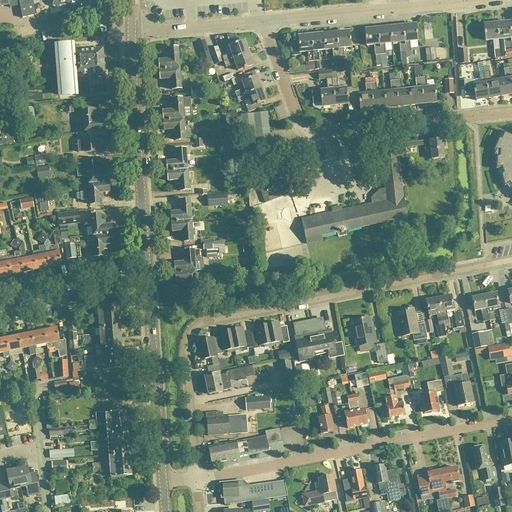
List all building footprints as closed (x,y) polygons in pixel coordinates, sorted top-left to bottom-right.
[(17,0),(19,7),(22,19),(35,17),(32,0),(17,0)] [(91,8),(113,4),(112,0),(69,0),(70,4),(70,5),(71,11),(83,9),(82,2),(86,2),(87,8),(91,7),(91,8)] [(511,28),(510,29),(509,23),(496,25),(500,58),(505,58),(503,40),(511,39),(511,43),(511,42),(511,28)] [(494,59),(500,58),(496,25),(484,26),(485,42),(493,41),(494,59)] [(417,42),(422,41),(421,34),(416,34),(416,26),(402,27),(405,53),(410,53),(409,43),(417,42)] [(400,54),(405,53),(402,27),(390,29),(391,44),(399,44),(400,54)] [(378,30),(380,56),(385,55),(384,45),(391,44),(390,29),(378,30)] [(378,30),(374,30),(365,31),(366,47),(374,46),(375,56),(380,56),(378,30)] [(336,34),(338,60),(344,59),(343,49),(350,48),(349,32),(336,34)] [(323,35),(325,51),(332,50),(333,60),(338,60),(336,34),(323,35)] [(311,36),(313,62),(319,62),(318,52),(325,51),(323,35),(311,36)] [(313,62),(311,36),(298,38),(299,45),(291,46),(292,57),(300,56),(300,54),(307,53),(308,63),(313,62)] [(224,63),(249,54),(244,42),(229,47),(232,55),(222,58),(224,63)] [(55,48),(59,96),(76,95),(74,77),(104,75),(102,50),(72,52),(72,46),(55,48)] [(215,65),(223,63),(217,48),(209,50),(215,65)] [(159,71),(179,70),(177,49),(168,50),(169,56),(165,57),(165,61),(159,62),(159,71)] [(434,49),(432,50),(426,50),(427,62),(435,61),(434,49)] [(467,51),(459,51),(460,65),(468,64),(467,51)] [(209,54),(201,56),(204,65),(212,63),(209,54)] [(249,54),(224,63),(226,68),(235,65),(238,72),(253,66),(249,54)] [(475,97),(476,102),(489,100),(484,74),(483,69),(483,65),(477,65),(479,75),(481,85),(473,87),(473,83),(467,84),(467,82),(461,82),(461,88),(467,88),(468,97),(475,97)] [(484,74),(489,100),(501,97),(498,82),(491,83),(489,68),(483,69),(484,74)] [(179,70),(159,71),(160,81),(167,80),(167,85),(171,84),(172,91),(181,90),(179,70)] [(498,82),(501,97),(511,95),(511,85),(509,70),(504,71),(505,81),(498,82)] [(318,73),(319,79),(319,81),(332,80),(331,72),(318,73)] [(237,98),(237,99),(262,90),(257,77),(251,79),(249,73),(234,79),(232,74),(222,78),(224,83),(231,80),(233,87),(242,83),(244,89),(235,93),(237,98)] [(409,91),(411,106),(423,105),(420,79),(415,80),(416,90),(409,91)] [(426,79),(420,79),(423,105),(436,104),(434,88),(427,89),(426,79)] [(322,108),(335,107),(332,80),(326,81),(327,91),(312,93),(313,104),(312,105),(312,107),(314,109),(317,109),(319,109),(322,108)] [(337,80),(332,80),(335,107),(347,105),(347,98),(347,97),(353,97),(352,90),(352,89),(338,90),(337,80)] [(453,80),(445,81),(445,95),(454,95),(453,80)] [(401,81),(395,82),(398,108),(411,106),(409,91),(402,91),(401,81)] [(391,92),(384,93),(386,109),(398,108),(395,82),(390,82),(391,92)] [(360,112),(373,110),(370,84),(365,85),(366,95),(359,96),(358,90),(352,90),(353,97),(358,96),(360,112)] [(376,84),(370,84),(373,110),(386,109),(384,93),(377,94),(376,84)] [(266,101),(262,90),(237,99),(239,103),(248,99),(251,107),(247,108),(249,113),(262,108),(260,103),(266,101)] [(449,97),(450,107),(457,107),(457,96),(449,97)] [(189,100),(182,101),(182,100),(172,101),(173,107),(169,108),(169,112),(163,113),(163,122),(183,120),(182,110),(190,109),(189,100)] [(34,120),(33,108),(24,109),(24,121),(34,120)] [(84,133),(104,132),(103,122),(96,122),(96,118),(92,118),(92,112),(76,113),(76,122),(83,122),(84,133)] [(276,134),(269,135),(267,114),(241,117),(244,146),(267,144),(268,153),(278,151),(276,134)] [(228,118),(222,119),(223,140),(230,139),(228,118)] [(184,134),(183,120),(163,122),(164,131),(171,131),(171,135),(175,135),(175,141),(185,141),(185,139),(190,138),(189,133),(184,134)] [(105,141),(104,132),(84,133),(84,142),(77,143),(78,154),(85,153),(85,154),(95,153),(95,147),(98,146),(98,142),(105,141)] [(511,137),(504,134),(501,140),(499,139),(493,151),(494,151),(500,152),(499,157),(496,157),(495,170),(496,170),(502,169),(503,174),(500,175),(504,188),(509,184),(511,188),(511,189),(510,191),(511,192),(511,137)] [(442,140),(429,141),(422,142),(422,143),(424,142),(425,146),(425,151),(429,151),(430,159),(432,159),(432,160),(444,159),(442,140)] [(379,191),(378,192),(370,200),(371,206),(342,212),(340,208),(332,210),(332,214),(301,221),(307,246),(323,242),(322,237),(337,234),(339,238),(347,236),(347,231),(408,218),(403,197),(399,156),(406,155),(405,149),(404,144),(381,147),(385,190),(379,191)] [(167,172),(187,171),(185,151),(176,151),(177,158),(173,158),(173,162),(167,163),(167,172)] [(44,156),(34,158),(35,167),(46,166),(44,156)] [(77,178),(87,177),(88,185),(108,183),(107,174),(101,174),(100,170),(96,170),(96,164),(86,165),(76,166),(77,178)] [(48,168),(36,169),(38,179),(50,178),(48,168)] [(187,171),(167,172),(168,182),(175,182),(175,186),(179,186),(180,193),(189,192),(187,171)] [(279,181),(269,184),(270,189),(281,186),(279,181)] [(108,183),(88,185),(89,193),(80,194),(77,195),(77,200),(81,200),(81,201),(89,201),(90,206),(99,205),(98,199),(102,198),(102,194),(109,193),(108,183)] [(210,194),(222,194),(222,185),(211,184),(210,194)] [(272,197),(289,190),(287,185),(269,192),(272,197)] [(261,192),(264,200),(265,204),(271,202),(267,190),(261,192)] [(226,205),(225,195),(207,196),(208,207),(226,205)] [(21,210),(27,208),(33,207),(31,199),(19,202),(21,210)] [(171,223),(191,222),(189,201),(180,202),(181,208),(177,209),(177,213),(171,214),(171,223)] [(39,204),(39,212),(47,212),(47,204),(39,204)] [(79,224),(77,213),(57,216),(59,227),(79,224)] [(92,237),(112,236),(111,226),(104,227),(104,222),(100,222),(100,216),(90,217),(92,237)] [(243,222),(243,230),(244,239),(252,239),(251,221),(243,222)] [(191,222),(171,223),(172,233),(178,233),(179,237),(183,237),(183,243),(193,242),(191,222)] [(59,231),(52,233),(55,246),(61,245),(59,231)] [(113,245),(112,236),(92,237),(94,258),(103,257),(102,251),(106,250),(106,246),(113,245)] [(16,239),(14,242),(20,246),(18,250),(19,252),(20,260),(23,274),(36,271),(33,258),(26,259),(22,243),(16,239)] [(74,245),(65,246),(66,260),(75,259),(74,245)] [(32,253),(33,258),(36,271),(48,268),(45,250),(44,247),(38,248),(39,252),(32,253)] [(58,253),(57,248),(50,249),(45,250),(48,268),(61,266),(58,253)] [(17,277),(17,275),(23,274),(20,260),(19,252),(14,253),(14,257),(6,259),(7,263),(10,276),(11,278),(17,277)] [(175,274),(195,272),(194,252),(184,253),(185,260),(181,260),(181,264),(175,264),(175,274)] [(0,278),(10,276),(7,263),(6,259),(6,257),(0,258),(0,278)] [(195,272),(175,274),(176,284),(183,283),(183,288),(187,287),(187,294),(197,293),(195,272)] [(484,296),(489,321),(495,320),(493,311),(499,310),(496,294),(484,296)] [(489,321),(484,296),(472,299),(475,312),(481,310),(484,323),(489,321)] [(439,299),(444,326),(449,325),(446,312),(454,311),(452,297),(439,299)] [(446,338),(444,326),(439,299),(426,302),(429,315),(437,314),(439,327),(436,327),(438,339),(446,338)] [(99,318),(119,317),(118,306),(98,307),(99,318)] [(413,310),(397,313),(402,338),(413,336),(414,342),(427,339),(424,324),(417,326),(413,310)] [(505,311),(498,312),(501,325),(508,324),(505,311)] [(464,328),(461,314),(454,315),(457,329),(464,328)] [(119,317),(99,318),(93,319),(93,324),(99,323),(100,329),(120,327),(119,317)] [(369,319),(352,322),(358,347),(376,343),(374,333),(372,333),(369,319)] [(329,359),(336,357),(343,356),(341,344),(334,345),(331,331),(325,332),(322,320),(295,325),(297,338),(295,339),(300,363),(316,360),(315,356),(328,353),(329,359)] [(431,321),(424,322),(427,335),(434,333),(431,321)] [(76,323),(68,324),(69,332),(77,331),(76,323)] [(267,326),(271,347),(279,345),(278,343),(282,342),(283,344),(289,343),(286,327),(280,328),(279,323),(267,326)] [(271,347),(267,326),(255,328),(256,333),(250,334),(253,348),(253,350),(259,349),(259,347),(263,346),(264,348),(271,347)] [(121,338),(120,327),(100,329),(100,336),(97,336),(97,340),(121,338)] [(66,358),(65,342),(60,343),(57,329),(44,331),(47,346),(46,346),(47,352),(54,350),(55,353),(57,352),(59,359),(66,358)] [(231,331),(231,334),(235,353),(242,351),(243,352),(247,351),(247,349),(253,348),(250,334),(250,332),(244,334),(243,329),(231,331)] [(47,346),(44,331),(31,334),(34,348),(46,346),(47,346)] [(235,353),(231,334),(231,331),(218,334),(219,339),(214,340),(214,339),(213,339),(217,356),(223,355),(223,353),(228,352),(228,354),(235,353)] [(493,346),(490,332),(472,336),(475,350),(493,346)] [(34,348),(31,334),(19,337),(21,351),(28,349),(30,357),(35,356),(34,348)] [(69,342),(77,342),(77,334),(69,334),(69,342)] [(21,351),(19,337),(6,339),(9,353),(21,351)] [(101,350),(121,349),(121,338),(97,340),(91,340),(90,340),(91,344),(91,346),(99,346),(99,344),(101,344),(101,350)] [(9,353),(6,339),(0,340),(0,355),(3,355),(4,359),(9,358),(8,353),(9,353)] [(217,356),(213,339),(200,342),(201,349),(203,349),(205,361),(212,359),(213,367),(208,368),(209,375),(221,372),(217,356)] [(77,342),(69,342),(70,350),(78,350),(77,342)] [(384,345),(374,347),(377,364),(388,361),(384,345)] [(510,356),(508,346),(489,350),(491,359),(510,356)] [(84,358),(85,362),(92,362),(102,361),(122,359),(121,349),(101,350),(102,357),(84,358)] [(289,351),(277,353),(278,360),(290,358),(289,351)] [(450,357),(439,359),(443,379),(454,376),(450,357)] [(92,367),(102,366),(103,372),(123,371),(122,359),(102,361),(92,362),(92,366),(92,367)] [(293,382),(289,360),(278,362),(283,384),(293,382)] [(32,364),(32,365),(34,372),(32,373),(34,382),(41,381),(38,369),(40,366),(34,361),(32,364)] [(61,379),(68,378),(67,361),(60,362),(61,379)] [(307,366),(294,368),(298,385),(310,383),(307,366)] [(238,382),(246,381),(244,369),(227,373),(227,374),(205,379),(208,395),(222,392),(222,391),(231,390),(228,377),(236,375),(238,382)] [(369,383),(384,380),(383,374),(368,377),(369,383)] [(365,375),(353,377),(355,390),(367,387),(365,375)] [(348,376),(341,377),(344,387),(351,386),(348,376)] [(407,377),(398,379),(399,384),(393,385),(394,392),(409,388),(407,377)] [(472,406),(472,404),(474,404),(470,385),(462,386),(460,377),(452,379),(458,407),(467,405),(467,407),(472,406)] [(64,382),(53,384),(54,390),(65,388),(64,382)] [(78,383),(69,384),(70,394),(79,392),(78,383)] [(440,383),(428,385),(430,395),(422,397),(425,415),(439,412),(435,394),(442,393),(440,383)] [(65,389),(53,391),(55,397),(67,395),(65,389)] [(329,390),(322,391),(325,406),(332,405),(329,390)] [(338,394),(332,395),(334,407),(340,406),(338,394)] [(355,396),(351,397),(358,428),(368,425),(365,410),(358,411),(355,396)] [(358,428),(351,397),(347,398),(350,413),(344,414),(348,430),(358,428)] [(402,417),(405,416),(403,404),(398,405),(396,397),(386,399),(387,406),(384,406),(387,420),(397,418),(398,419),(402,418),(402,417)] [(269,398),(245,400),(246,412),(270,410),(269,398)] [(97,426),(107,425),(128,424),(127,413),(122,413),(121,405),(106,406),(107,421),(96,421),(96,422),(97,426)] [(322,435),(334,432),(328,407),(321,408),(323,418),(318,419),(322,435)] [(222,413),(206,414),(208,437),(247,434),(246,417),(228,418),(228,411),(222,411),(222,413)] [(128,424),(107,425),(97,426),(105,426),(105,430),(107,430),(108,436),(128,435),(128,424)] [(266,437),(236,443),(239,457),(269,451),(268,445),(282,442),(279,430),(265,432),(266,437)] [(108,436),(109,447),(129,445),(128,435),(108,436)] [(511,442),(501,445),(504,458),(501,459),(503,469),(511,466),(511,442)] [(240,461),(239,457),(236,443),(209,449),(212,466),(240,461)] [(129,445),(109,447),(109,458),(130,456),(129,445)] [(491,469),(489,469),(484,448),(472,450),(477,472),(481,471),(483,483),(493,480),(491,469)] [(67,450),(58,451),(58,459),(67,459),(67,450)] [(131,467),(130,456),(109,458),(110,463),(99,464),(99,465),(100,469),(110,468),(131,467)] [(65,462),(51,463),(51,472),(65,471),(65,462)] [(131,478),(131,467),(110,468),(100,469),(100,472),(100,473),(111,472),(111,479),(131,478)] [(17,470),(20,488),(25,487),(27,497),(40,495),(35,474),(29,475),(27,468),(17,470)] [(384,468),(373,470),(376,486),(379,486),(381,497),(386,496),(388,504),(400,501),(394,473),(385,474),(384,468)] [(459,482),(456,468),(456,469),(441,472),(443,482),(451,481),(451,483),(459,482)] [(20,488),(17,470),(6,472),(8,486),(2,487),(5,500),(17,497),(15,489),(20,488)] [(447,499),(443,482),(441,472),(433,473),(433,471),(431,470),(429,471),(428,472),(428,474),(427,474),(426,474),(428,480),(417,482),(420,500),(430,498),(429,494),(437,492),(439,494),(440,501),(447,499)] [(349,481),(351,491),(353,501),(366,498),(364,488),(363,488),(362,482),(361,483),(359,472),(351,474),(352,480),(349,481)] [(317,494),(303,497),(305,508),(337,501),(333,477),(325,479),(325,478),(321,478),(321,479),(319,480),(320,489),(317,494)] [(221,484),(221,486),(222,498),(223,498),(224,506),(250,502),(287,498),(284,482),(243,488),(242,483),(237,483),(221,484)] [(65,483),(53,485),(55,497),(67,494),(65,483)] [(502,489),(492,491),(494,503),(504,501),(502,489)] [(454,490),(445,492),(447,499),(455,498),(454,490)] [(473,497),(463,499),(465,509),(475,508),(473,497)] [(439,502),(441,511),(452,511),(450,500),(439,502)] [(270,511),(269,502),(253,504),(253,511),(270,511)]
